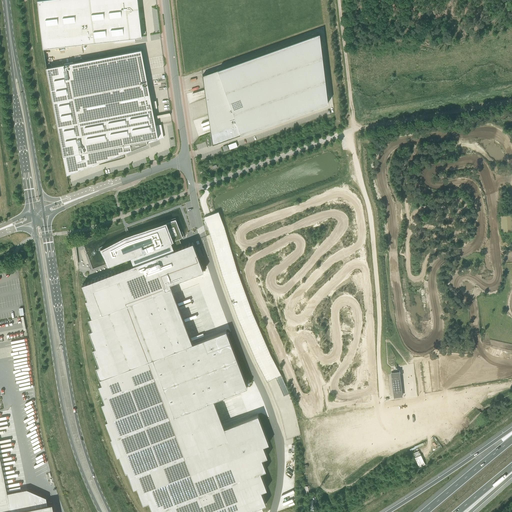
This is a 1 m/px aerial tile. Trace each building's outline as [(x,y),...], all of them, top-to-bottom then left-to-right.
[(137,0),(38,0),(37,0),(43,48),(142,37),(137,0)] [(319,33),(202,75),(204,87),(205,87),(208,97),(206,98),(208,104),(212,114),(218,130),(212,133),(214,144),(328,103),(319,33)] [(141,50),(46,68),(66,175),(92,165),(92,166),(93,165),(92,164),(93,164),(94,165),(95,165),(95,164),(96,164),(96,163),(97,163),(98,163),(147,144),(146,140),(158,138),(155,125),(141,50)] [(329,113),(332,113),(330,108),(333,107),(332,103),(321,106),(323,110),(327,109),(329,113)] [(511,215),(500,216),(501,233),(511,232),(511,215)] [(133,265),(82,285),(87,299),(85,300),(92,317),(88,319),(92,330),(89,331),(95,348),(92,349),(99,366),(95,367),(102,384),(98,385),(105,402),(101,403),(108,420),(105,421),(112,438),(111,438),(117,456),(119,455),(125,472),(127,471),(133,488),(137,487),(143,504),(149,502),(152,511),(154,511),(156,511),(249,511),(266,504),(261,491),(266,489),(260,472),(266,470),(261,459),(267,457),(263,446),(268,443),(258,415),(224,428),(214,400),(247,387),(226,331),(192,343),(170,284),(203,271),(193,243),(182,247),(179,239),(181,238),(175,221),(174,221),(133,235),(132,234),(131,234),(132,235),(126,238),(125,236),(101,249),(105,257),(108,266),(130,258),(133,265)] [(248,322),(255,320),(244,287),(239,288),(239,289),(229,293),(239,323),(243,321),(244,325),(248,323),(248,322)] [(267,381),(281,375),(268,348),(263,350),(261,347),(259,349),(258,346),(261,345),(260,344),(251,348),(267,381)] [(402,396),(399,371),(391,372),(394,397),(402,396)] [(413,452),(418,467),(425,465),(420,450),(413,452)] [(0,511),(54,511),(52,503),(11,511),(0,456),(0,511)]
